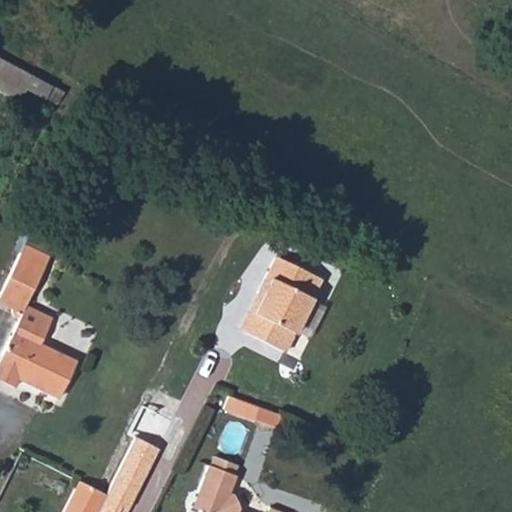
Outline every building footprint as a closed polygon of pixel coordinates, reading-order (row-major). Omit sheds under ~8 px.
[(0,83),(24,96),(31,82),(43,88),(51,77),(0,49),(0,83)] [(43,88),(60,98),(67,86),(51,77),(43,88)] [(0,322),(5,325),(15,306),(37,260),(17,249),(0,282),(0,322)] [(245,332),(285,350),(310,293),(290,285),(298,266),(273,255),(255,295),(260,297),(245,332)] [(290,285),(310,293),(319,276),(298,266),(290,285)] [(5,325),(19,330),(21,327),(37,335),(44,321),(15,306),(5,325)] [(0,343),(0,385),(4,388),(9,380),(48,400),(66,367),(31,348),(37,335),(21,327),(19,330),(5,325),(1,333),(17,341),(13,350),(0,343)] [(0,334),(0,343),(13,350),(17,341),(1,333),(0,334)] [(224,388),(218,402),(268,418),(274,403),(224,388)] [(129,433),(115,461),(138,472),(152,445),(129,433)] [(187,511),(283,511),(264,502),(258,511),(253,511),(232,502),(233,500),(228,485),(225,484),(233,467),(206,454),(186,495),(194,498),(187,511)] [(101,488),(90,509),(96,511),(109,511),(114,502),(121,506),(138,472),(115,461),(101,488)] [(57,511),(88,511),(90,509),(101,488),(77,475),(57,511)] [(114,502),(109,511),(117,511),(121,506),(114,502)]
